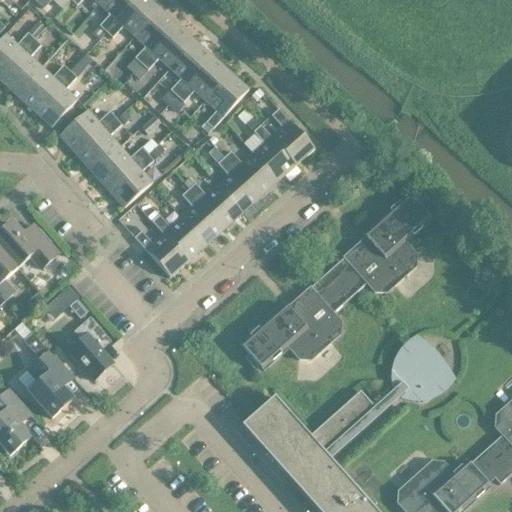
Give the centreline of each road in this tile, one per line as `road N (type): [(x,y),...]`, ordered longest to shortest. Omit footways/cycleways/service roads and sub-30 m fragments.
road 1 (residential): [(155,331),(358,147)]
road 2 (residential): [(17,511),(159,379),(149,346),(155,331)]
